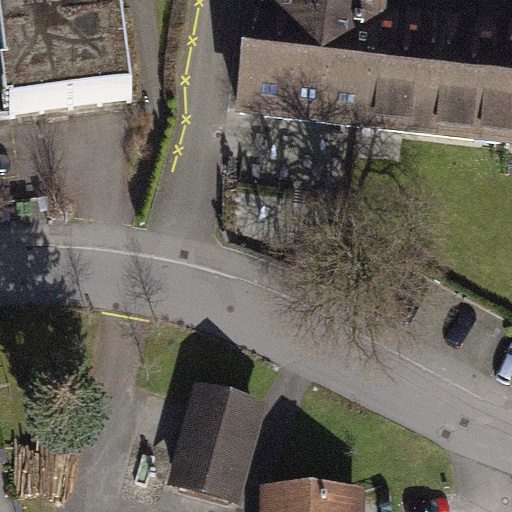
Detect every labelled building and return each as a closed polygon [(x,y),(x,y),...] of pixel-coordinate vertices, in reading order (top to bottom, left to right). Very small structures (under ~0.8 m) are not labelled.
[(0,0),(0,2),(10,79),(5,79),(11,119),(131,103),(118,11),(110,13),(107,0),(0,0)] [(254,0),(241,112),(366,127),(378,25),(380,0),(254,0)] [(366,127),(470,138),(481,37),(378,25),(366,127)] [(511,39),(481,37),(470,138),(511,142),(511,39)] [(257,189),(310,190),(311,138),(258,138),(257,189)] [(201,396),(174,491),(233,507),(260,412),(201,396)] [(271,511),(352,511),(353,500),(272,497),(271,511)]
